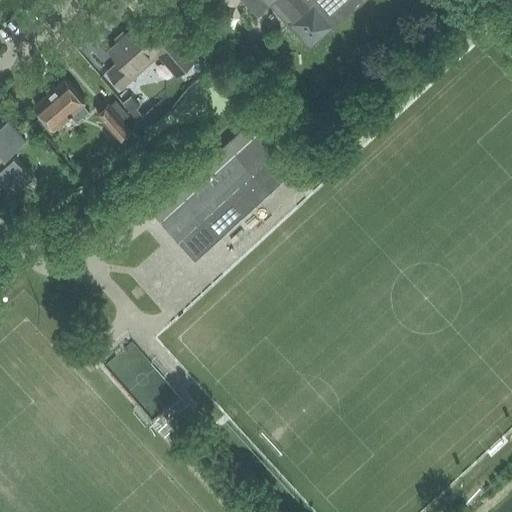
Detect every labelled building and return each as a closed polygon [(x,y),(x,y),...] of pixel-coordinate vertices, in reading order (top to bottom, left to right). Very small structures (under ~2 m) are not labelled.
[(247,0),(258,12),(256,13),(257,14),(268,5),(272,2),(289,22),(287,23),(288,24),(291,22),(310,43),(308,45),(309,46),(362,0),(247,0)] [(162,21),(157,26),(146,35),(137,25),(108,51),(118,62),(106,74),(121,90),(156,58),(175,79),(196,60),(162,21)] [(64,81),(33,108),(53,130),(69,115),(78,125),(90,115),(81,105),(84,103),(64,81)] [(137,94),(133,98),(131,96),(123,103),(144,129),(160,118),(152,107),(140,115),(136,109),(144,103),(137,94)] [(118,140),(130,130),(109,106),(98,116),(118,140)] [(8,155),(26,140),(9,120),(0,127),(0,182),(12,197),(33,179),(14,157),(12,159),(8,155)] [(248,124),(153,212),(195,258),(290,171),(248,124)]
